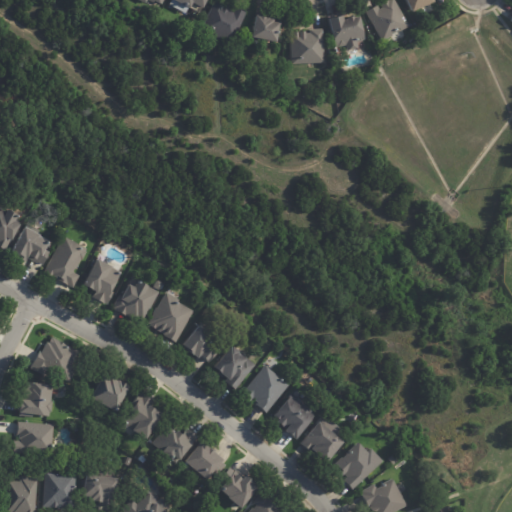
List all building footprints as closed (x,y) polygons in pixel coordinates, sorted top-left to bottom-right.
[(139,0),(158,9),(162,0),(139,0)] [(207,0),(203,9),(193,3),(189,9),(186,7),(184,12),(168,4),(170,0),(207,0)] [(403,31),(401,29),(393,34),(394,36),(384,42),(367,12),(379,5),(382,10),(385,9),(383,5),(391,0),(396,0),(411,27),(403,31)] [(432,4),(413,13),(407,0),(435,0),(436,2),(432,4)] [(238,10),(246,14),(233,46),(220,40),(215,50),(205,45),(209,35),(202,32),(216,1),(231,7),(230,10),(233,12),(234,9),(238,10)] [(358,47),(346,50),(345,44),(337,46),(337,45),(334,46),(329,19),(344,16),(345,21),(349,20),(348,18),(355,17),(355,19),(361,18),(365,39),(359,41),(359,42),(357,42),(358,47)] [(257,17),(267,18),(267,20),(270,20),(270,21),(274,21),(274,24),(281,25),(278,44),(253,40),(256,17),(257,17)] [(164,30),(158,27),(161,22),(167,26),(164,30)] [(316,63),(292,64),(291,32),(300,32),(300,37),(300,31),(307,31),(307,32),(310,32),(310,29),(323,28),(325,62),(316,63)] [(15,212),(17,214),(16,216),(19,218),(18,221),(20,222),(20,223),(22,224),(14,240),(11,239),(6,249),(0,245),(0,205),(9,210),(9,209),(15,212)] [(42,265),(37,262),(36,263),(27,258),(25,262),(17,258),(18,255),(12,252),(25,227),(40,235),(39,237),(49,242),(45,250),(50,253),(43,265),(42,265)] [(81,245),(88,249),(87,252),(88,253),(83,260),(82,260),(77,269),(76,269),(74,272),(81,276),(74,288),(68,285),(64,283),(64,282),(53,276),(53,277),(45,272),(64,236),(81,245)] [(120,272),(122,273),(112,291),(113,292),(107,304),(104,302),(103,302),(92,296),(95,290),(84,284),(98,258),(112,266),(112,267),(120,272)] [(151,287),(161,292),(145,322),(139,319),(138,321),(128,315),(128,316),(116,310),(117,309),(114,308),(121,295),(123,296),(134,276),(141,280),(141,281),(152,286),(151,287)] [(159,280),(165,283),(161,290),(155,287),(159,280)] [(179,299),(181,300),(180,302),(196,311),(177,343),(166,336),(167,335),(151,326),(152,325),(150,323),(168,292),(179,299)] [(208,362),(201,356),(199,358),(194,354),(193,355),(187,351),(188,349),(184,345),(200,324),(216,337),(212,341),(221,349),(210,363),(208,362)] [(32,368),(41,351),(42,352),(48,341),(50,342),(54,336),(81,351),(73,367),(78,370),(71,382),(48,369),(45,375),(32,368)] [(235,389),(224,381),(227,377),(224,375),(222,377),(217,373),(219,370),(215,367),(231,346),(233,347),(234,346),(240,351),(239,352),(244,356),(245,356),(255,364),(235,389)] [(272,370),(291,385),(268,413),(258,404),(259,403),(256,401),(258,399),(256,397),(252,402),(243,394),(266,365),(272,370)] [(118,381),(119,382),(120,381),(131,387),(119,410),(121,411),(120,413),(119,412),(118,413),(93,400),(106,375),(118,381)] [(56,386),(58,386),(57,395),(52,394),(51,403),(52,403),(51,413),(50,413),(49,417),(20,414),(21,400),(23,400),(25,389),(26,389),(27,383),(56,386)] [(144,394),(155,402),(152,406),(165,415),(148,440),(135,431),(134,431),(124,424),(136,406),(133,404),(140,393),(142,395),(143,393),(144,394)] [(300,402),(304,405),(305,404),(313,411),(312,412),(317,416),(298,439),(287,430),(290,426),(287,424),(285,427),(278,422),(280,420),(275,415),(291,395),(300,402)] [(326,418),(340,429),(336,435),(344,442),(327,464),(316,455),(317,454),(312,450),(310,452),(301,444),(318,423),(316,422),(322,415),(326,418)] [(18,433),(19,423),(55,426),(52,457),(14,453),(15,441),(22,441),(22,440),(20,439),(20,436),(18,436),(18,433)] [(188,429),(197,436),(194,440),(197,442),(182,461),(180,460),(177,464),(171,459),(171,458),(153,444),(166,426),(178,435),(182,429),(185,432),(188,429)] [(213,450),(224,459),(222,461),(225,464),(220,470),(218,468),(208,480),(186,461),(202,441),(213,450)] [(353,489),(344,479),(348,476),(345,474),(344,475),(339,471),(341,469),(336,463),(343,457),(344,458),(348,454),(347,453),(359,441),(368,451),(372,448),(384,461),(353,489)] [(139,459),(142,455),(147,459),(144,463),(139,459)] [(231,468),(234,470),(235,469),(245,478),(248,475),(261,486),(242,508),(229,497),(230,496),(221,488),(229,479),(223,474),(229,466),(231,468)] [(78,477),(78,487),(79,487),(79,490),(78,489),(76,509),(61,508),(61,509),(45,508),(46,475),(78,477)] [(119,479),(116,504),(110,503),(109,506),(98,504),(99,503),(95,503),(95,502),(91,501),(91,498),(84,497),(87,475),(119,479)] [(5,511),(6,481),(21,482),(21,476),(38,477),(36,511),(5,511)] [(398,485),(409,505),(396,511),(374,511),(372,507),(373,506),(372,505),(369,506),(363,494),(363,493),(362,491),(376,483),(379,489),(384,486),(383,484),(394,478),(398,485)] [(266,495),(268,496),(270,494),(274,497),(272,499),(278,505),(279,503),(287,510),(285,511),(250,511),(257,505),(254,503),(263,492),(266,495)] [(161,499),(162,498),(171,509),(167,511),(126,511),(127,511),(124,507),(133,500),(137,504),(151,493),(158,502),(161,499)]
